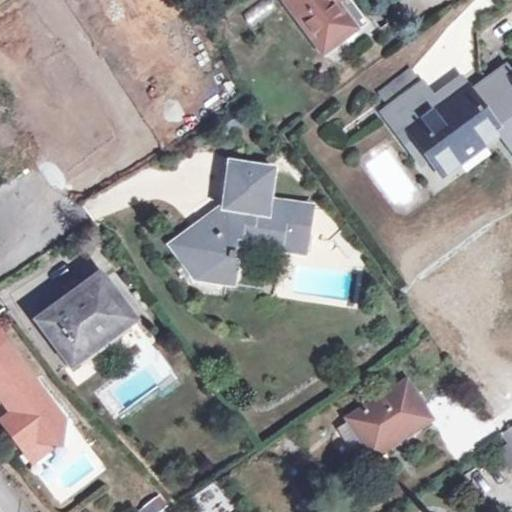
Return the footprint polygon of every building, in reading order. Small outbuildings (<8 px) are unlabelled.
[(286,0),(323,51),(333,63),(379,29),(369,16),(354,28),(335,1),(336,0),(286,0)] [(469,92),(459,79),(431,99),(420,84),(384,111),(402,134),(408,129),(430,158),(443,176),(460,163),(454,155),(476,137),(483,147),(499,134),(511,152),(511,71),(511,72),(506,65),(469,92)] [(412,69),(410,66),(379,90),(387,100),(418,77),(412,69)] [(408,129),(402,134),(424,164),(430,158),(408,129)] [(263,172),(230,167),(226,197),(259,201),(263,172)] [(226,197),(226,208),(257,212),(259,201),(226,197)] [(220,213),(220,218),(213,223),(211,221),(177,247),(187,260),(194,256),(206,272),(230,276),(235,239),(240,239),(240,242),(304,252),(310,208),(272,203),(269,222),(256,220),(257,212),(226,208),(223,209),(221,210),(220,213)] [(100,276),(40,320),(72,363),(132,319),(100,276)] [(493,319),(476,332),(493,354),(510,341),(493,319)] [(3,420),(25,450),(37,441),(49,442),(63,432),(65,419),(54,405),(50,408),(42,398),(46,394),(15,355),(0,366),(0,395),(13,413),(3,420)] [(349,417),(351,419),(365,442),(367,446),(424,410),(406,382),(349,417)] [(368,447),(372,455),(430,419),(425,410),(368,447)] [(351,419),(337,428),(352,451),(365,442),(351,419)] [(511,466),(511,426),(502,434),(509,443),(498,452),(510,468),(511,466)] [(63,432),(49,442),(62,444),(63,432)] [(37,441),(25,450),(34,461),(53,447),(49,442),(37,441)] [(216,481),(191,499),(200,511),(233,511),(239,508),(216,481)] [(137,509),(138,511),(161,511),(169,507),(161,494),(137,509)]
